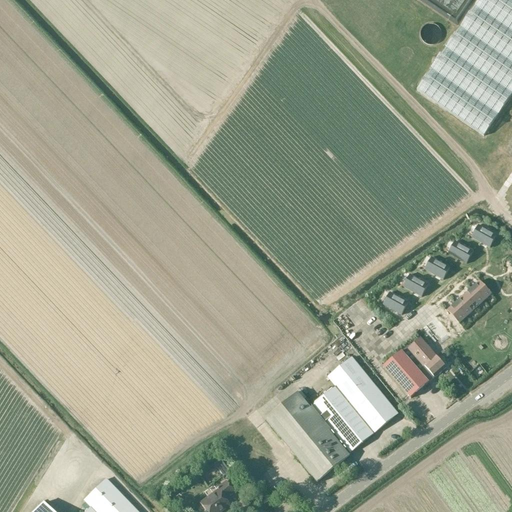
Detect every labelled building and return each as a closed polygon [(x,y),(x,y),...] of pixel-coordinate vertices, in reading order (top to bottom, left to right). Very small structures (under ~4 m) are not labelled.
[(511,95),(511,0),(479,0),(417,91),(484,137),(511,95)] [(472,238),(490,249),(497,236),(479,226),(478,227),(479,227),(473,238),(472,238)] [(449,254),(448,254),(467,265),(474,252),(455,242),(455,243),(456,243),(450,254),(449,254)] [(425,270),(425,271),(443,281),(450,268),(432,258),(431,259),(432,259),(426,270),(425,270)] [(404,287),(403,288),(422,298),(429,286),(410,275),(410,276),(410,277),(405,287),(404,287)] [(479,281),(447,311),(459,325),(492,295),(479,281)] [(384,305),(383,306),(402,316),(409,303),(390,293),(390,294),(390,295),(385,305),(384,305)] [(411,399),(447,368),(421,338),(408,348),(408,347),(383,368),(411,399)] [(335,388),(311,408),(304,400),(306,398),(300,391),(265,420),(316,482),(348,455),(348,456),(399,415),(352,358),(327,378),(335,388)] [(220,460),(214,464),(222,476),(229,471),(220,460)] [(136,511),(106,480),(84,502),(85,503),(81,506),(87,511),(86,511),(51,511),(43,503),(33,511),(136,511)] [(217,490),(199,503),(205,511),(221,511),(229,506),(224,499),(232,491),(225,481),(216,488),(217,490)]
